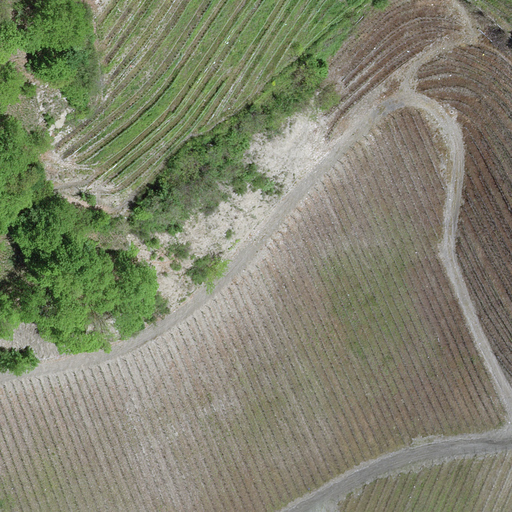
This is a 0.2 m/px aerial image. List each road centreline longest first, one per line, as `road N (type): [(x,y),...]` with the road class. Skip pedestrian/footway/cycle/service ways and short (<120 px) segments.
road 1 (track): [(511,401),(446,246),(452,149),(439,112),(413,101),(388,103),(355,128),(197,303),(68,360),(0,373)]
road 2 (track): [(511,441),(415,449),(328,494)]
